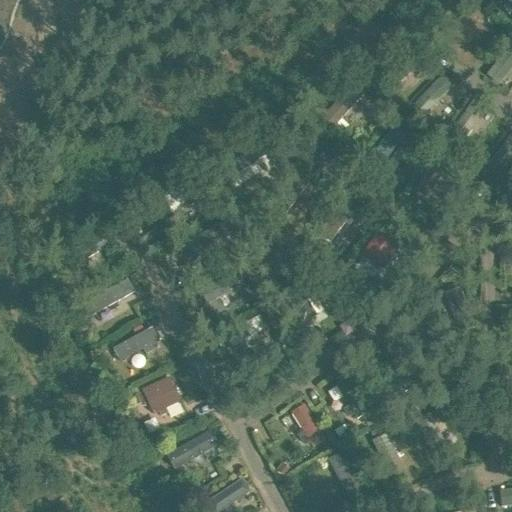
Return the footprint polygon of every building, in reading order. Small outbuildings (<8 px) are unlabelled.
[(477,9),(453,26),(460,36),(470,29),(473,34),(481,29),(477,24),(484,19),(477,9)] [(511,41),(485,76),(499,86),(511,69),(511,41)] [(412,50),(380,79),(391,92),(423,62),(412,50)] [(461,81),(470,94),(481,85),(472,73),(461,81)] [(428,114),(453,87),(455,86),(443,74),(413,106),(425,117),(428,114)] [(360,83),(357,75),(350,77),(352,84),(353,85),(358,83),(360,83)] [(352,87),(321,122),(333,132),(354,109),(358,112),(364,106),(360,102),(364,98),(352,87)] [(474,98),(449,134),(462,143),(467,138),(486,110),(488,108),(474,98)] [(399,121),(375,153),(387,161),(410,130),(399,121)] [(258,162),(272,153),(261,136),(224,159),(236,177),(258,162)] [(511,138),(488,170),(501,180),(511,165),(511,138)] [(428,157),(428,148),(419,149),(419,157),(428,157)] [(426,199),(446,170),(450,164),(436,155),(412,190),(417,194),(426,199)] [(190,175),(187,171),(181,174),(184,179),(190,175)] [(280,222),(309,184),(296,175),(268,212),(280,222)] [(200,199),(198,195),(201,193),(193,180),(164,197),(162,198),(170,212),(190,199),(193,204),(200,199)] [(211,209),(206,202),(204,203),(199,206),(203,214),(211,209)] [(343,204),(320,237),(332,246),(347,227),(350,229),(355,223),(351,220),(356,214),(343,204)] [(227,225),(179,251),(186,265),(213,250),(215,254),(224,249),(222,245),(234,238),(227,225)] [(380,232),(363,256),(384,271),(392,261),(396,264),(401,257),(396,253),(401,247),(380,232)] [(102,233),(67,253),(71,260),(75,267),(110,247),(102,233)] [(301,250),(300,238),(288,239),(289,251),(301,250)] [(408,251),(413,243),(406,239),(401,247),(408,251)] [(331,263),(338,253),(328,246),(321,256),(331,263)] [(241,256),(236,248),(231,251),(230,251),(235,260),(241,256)] [(307,269),(302,260),(293,265),(298,274),(307,269)] [(339,272),(338,263),(335,263),(331,264),(330,264),(331,273),(339,272)] [(251,283),(245,271),(214,287),(220,299),(251,283)] [(136,274),(129,277),(130,278),(135,286),(141,282),(136,274)] [(317,317),(305,296),(307,295),(302,287),(300,288),(293,276),(278,285),(302,326),(308,322),(317,317)] [(129,283),(85,308),(92,321),(137,296),(129,283)] [(475,329),(460,287),(445,293),(444,293),(454,321),(459,335),(475,329)] [(261,302),(263,293),(254,291),(252,299),(261,302)] [(66,294),(61,296),(65,304),(73,300),(70,294),(69,292),(66,294)] [(314,322),(324,332),(340,315),(329,305),(314,322)] [(277,317),(273,309),(265,313),(269,321),(277,317)] [(231,348),(267,328),(260,315),(225,335),(224,336),(230,346),(231,348)] [(140,323),(131,329),(134,334),(135,335),(143,330),(140,324),(140,323)] [(453,363),(431,328),(418,337),(440,371),(453,363)] [(291,342),(284,330),(274,336),(281,349),(291,342)] [(153,331),(113,353),(121,367),(144,354),(147,358),(155,354),(152,350),(161,345),(153,331)] [(458,345),(455,339),(446,343),(449,349),(451,352),(459,348),(458,345)] [(417,386),(395,348),(380,357),(403,394),(417,386)] [(370,412),(348,377),(334,386),(334,387),(347,407),(343,410),(348,419),(353,416),(356,420),(359,418),(361,417),(370,412)] [(170,381),(143,393),(154,418),(159,416),(161,420),(169,417),(171,422),(185,416),(180,406),(181,405),(170,381)] [(139,393),(132,397),(137,406),(144,402),(139,393)] [(392,406),(387,398),(378,403),(383,411),(392,406)] [(454,412),(450,403),(440,408),(444,416),(454,412)] [(326,440),(304,405),(290,414),(291,415),(291,416),(303,435),(299,438),(304,446),(304,447),(309,444),(313,449),(326,440)] [(448,453),(431,413),(415,419),(432,459),(448,453)] [(377,423),(372,416),(364,421),(363,421),(366,426),(367,428),(377,423)] [(159,438),(171,432),(166,420),(153,425),(159,438)] [(382,433),(377,424),(368,430),(373,438),(382,433)] [(343,432),(349,445),(362,439),(355,426),(343,432)] [(210,433),(168,459),(176,473),(203,457),(206,463),(208,461),(209,462),(220,455),(217,449),(219,448),(210,433)] [(406,473),(387,433),(371,441),(390,481),(404,474),(406,473)] [(369,494),(345,450),(327,460),(328,461),(346,495),(351,504),(369,494)] [(290,469),(283,464),(282,463),(276,470),(284,476),(290,469)] [(162,476),(160,477),(164,484),(172,480),(171,478),(168,473),(162,476)] [(242,479),(206,503),(211,511),(221,511),(251,492),(242,479)] [(511,489),(501,491),(499,492),(501,507),(501,508),(511,506),(511,489)]
